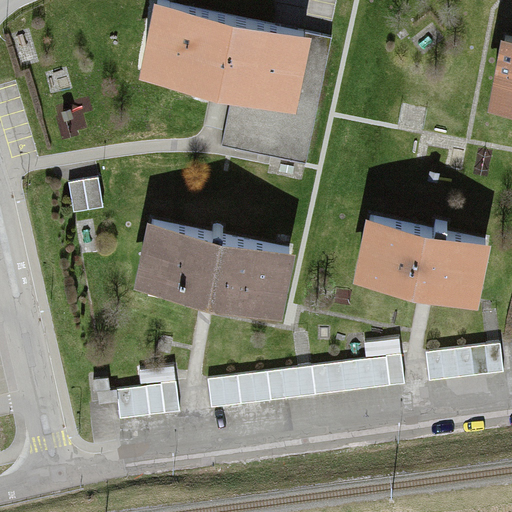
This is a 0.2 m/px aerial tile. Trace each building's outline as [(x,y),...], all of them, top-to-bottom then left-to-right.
[(305,30),(156,0),(151,0),(137,71),(290,102),(305,30)] [(511,39),(497,36),(485,101),(511,106),(511,39)] [(482,245),(360,218),(346,281),(468,308),(482,245)] [(286,254),(147,222),(134,278),(274,310),(286,254)] [(500,343),(426,352),(430,380),(503,371),(500,343)] [(400,354),(207,379),(211,408),(404,383),(400,354)] [(175,381),(116,389),(120,417),(179,409),(175,381)]
